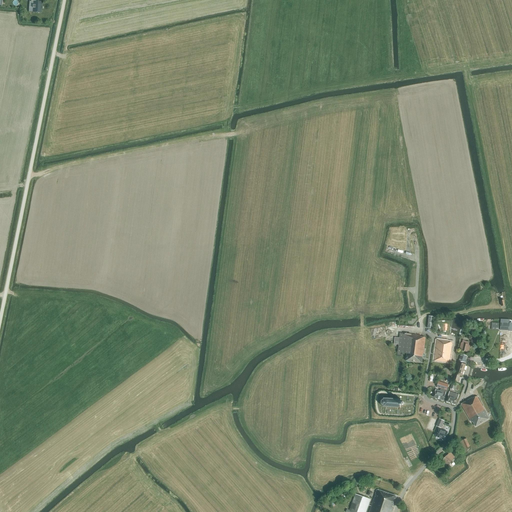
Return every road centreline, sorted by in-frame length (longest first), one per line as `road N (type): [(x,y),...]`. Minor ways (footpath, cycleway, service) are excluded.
road 1 (unclassified): [(0,319),(64,0)]
road 2 (residential): [(454,410),(449,438),(406,486),(395,511)]
